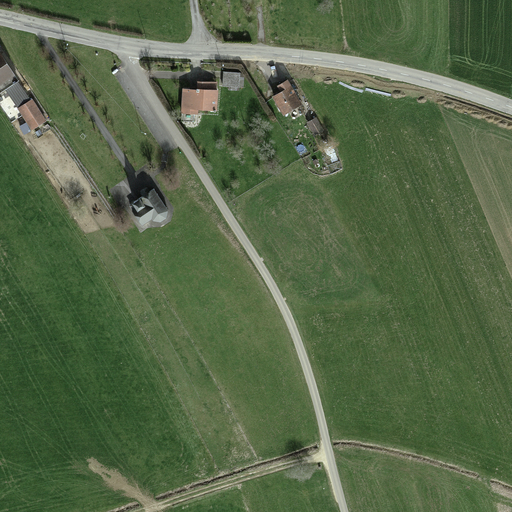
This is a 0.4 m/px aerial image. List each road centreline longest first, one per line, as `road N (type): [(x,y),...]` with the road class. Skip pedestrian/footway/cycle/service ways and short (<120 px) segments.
road 1 (tertiary): [(124,44),(291,325),(343,511)]
road 2 (secondary): [(124,44),(336,60),(511,107)]
road 3 (track): [(327,452),(137,511)]
road 4 (secondary): [(0,17),(124,44)]
